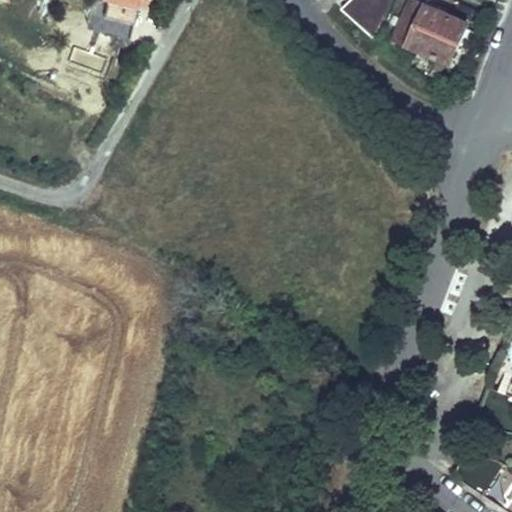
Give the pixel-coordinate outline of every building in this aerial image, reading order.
[(371,36),(387,0),(346,0),(342,1),(371,36)] [(456,50),(463,52),(473,24),(417,3),(401,42),(451,61),(456,50)] [(458,65),(463,52),(456,50),(451,61),(458,65)] [(511,399),(499,394),(481,434),(511,442),(511,399)] [(511,471),(511,469),(473,454),(460,484),(497,510),(511,471)]
